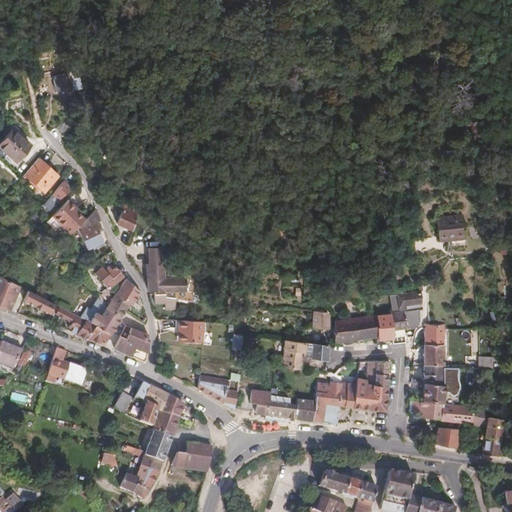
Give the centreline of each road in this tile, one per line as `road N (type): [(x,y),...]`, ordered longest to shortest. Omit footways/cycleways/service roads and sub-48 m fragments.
road 1 (residential): [(145,373),(153,332),(145,296),(86,180),(41,128)]
road 2 (residential): [(0,317),(145,373)]
road 3 (secondary): [(391,446),(292,437),(244,449)]
road 4 (residential): [(391,446),(400,358),(341,356)]
road 5 (residential): [(145,373),(219,410),(244,449)]
